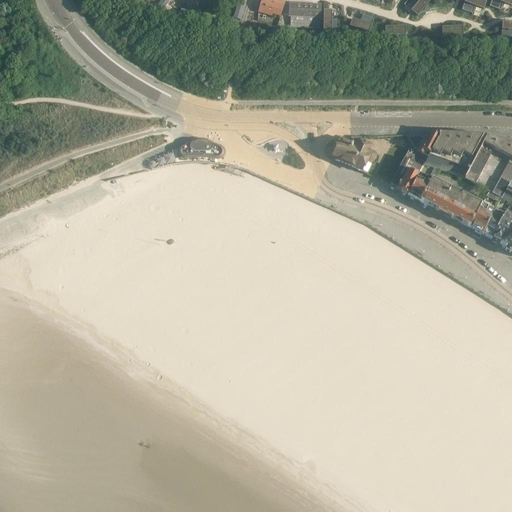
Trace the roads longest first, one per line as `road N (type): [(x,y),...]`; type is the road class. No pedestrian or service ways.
road 1 (residential): [(308,116),(310,157),(325,187),(430,232),(511,296)]
road 2 (residential): [(0,224),(181,141),(193,116)]
road 3 (residential): [(511,125),(308,116)]
road 4 (residential): [(193,116),(121,76),(51,0)]
